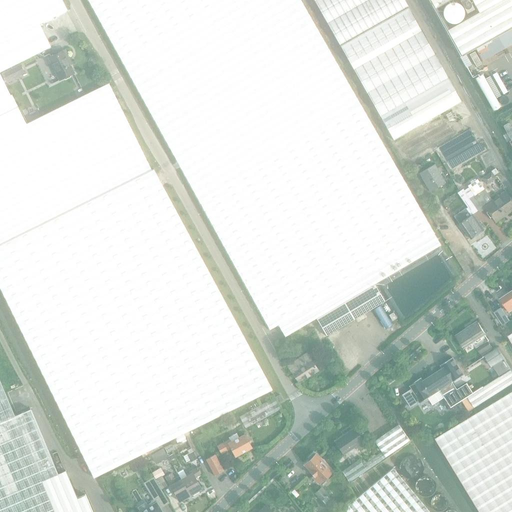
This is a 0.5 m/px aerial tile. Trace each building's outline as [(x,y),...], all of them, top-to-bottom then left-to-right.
[(0,0),(0,285),(94,477),(182,434),(183,433),(188,431),(272,390),(162,186),(156,174),(155,172),(154,170),(151,171),(109,84),(26,125),(12,96),(11,97),(0,74),(0,44),(39,25),(67,11),(60,0),(0,0)] [(87,0),(270,329),(278,324),(433,233),(434,233),(300,0),(87,0)] [(403,0),(312,0),(326,23),(371,103),(393,140),(461,102),(403,0)] [(511,0),(430,0),(435,9),(450,0),(471,0),(479,12),(447,30),(462,56),(474,49),(480,60),(511,42),(511,32),(510,29),(511,27),(511,0)] [(39,25),(0,44),(0,73),(38,55),(51,48),(39,25)] [(51,48),(38,55),(40,59),(47,56),(59,80),(74,73),(63,50),(54,55),(52,52),(53,52),(51,48)] [(474,52),(470,54),(476,66),(481,64),(474,52)] [(9,70),(1,74),(5,82),(13,78),(9,70)] [(38,93),(37,90),(37,88),(34,84),(32,83),(30,81),(28,81),(26,80),(22,81),(21,81),(18,82),(16,84),(15,86),(13,88),(12,92),(13,95),(13,97),(15,100),(16,101),(17,103),(19,104),(23,105),(24,105),(27,105),(30,104),(33,102),(35,100),(36,98),(37,96),(38,93)] [(434,165),(419,174),(430,192),(445,183),(434,165)] [(491,172),(482,178),(487,185),(495,179),(491,172)] [(461,176),(456,179),(459,184),(465,181),(461,176)] [(460,197),(472,215),(477,211),(479,213),(485,209),(494,222),(508,212),(508,213),(511,210),(511,202),(505,192),(492,201),(477,180),(468,186),(474,196),(469,199),(465,193),(460,197)] [(465,208),(454,216),(455,219),(468,237),(470,239),(475,236),(478,237),(483,233),(482,231),(483,230),(472,215),(471,216),(466,209),(465,208)] [(433,233),(278,324),(278,325),(285,337),(316,319),(326,336),(385,301),(380,292),(375,284),(440,246),(440,245),(433,233)] [(511,292),(500,301),(508,314),(511,311),(511,292)] [(501,310),(494,314),(502,326),(509,322),(501,310)] [(477,322),(456,336),(464,349),(485,335),(477,322)] [(511,392),(433,440),(435,442),(443,456),(452,470),(461,485),(471,501),(477,511),(511,511),(511,334),(508,337),(511,344),(511,392)] [(492,349),(487,342),(477,348),(481,356),(492,349)] [(497,349),(484,357),(491,368),(495,366),(499,363),(504,360),(505,359),(497,349)] [(306,354),(288,367),(299,384),(318,371),(306,354)] [(411,389),(402,395),(410,407),(419,401),(420,403),(428,398),(432,406),(444,398),(451,408),(467,398),(472,395),(473,394),(466,384),(466,385),(457,390),(452,382),(461,377),(464,375),(461,371),(453,358),(441,365),(444,369),(433,376),(424,382),(421,378),(409,386),(411,389)] [(472,395),(467,398),(474,409),(511,384),(511,372),(511,370),(483,388),(473,394),(472,395)] [(0,381),(0,511),(93,511),(85,492),(77,496),(66,468),(58,471),(23,389),(6,396),(0,381)] [(274,398),(239,417),(245,428),(280,409),(278,406),(274,398)] [(359,460),(342,472),(349,482),(409,441),(398,425),(374,441),(381,452),(363,465),(359,460)] [(334,442),(343,455),(355,445),(358,450),(364,445),(361,441),(352,428),(334,442)] [(182,434),(175,438),(177,443),(186,439),(183,433),(182,434)] [(230,440),(216,447),(221,455),(230,449),(235,458),(252,448),(245,434),(239,437),(236,433),(228,437),(230,440)] [(172,444),(164,448),(167,453),(175,450),(172,444)] [(163,448),(151,455),(154,460),(156,464),(168,457),(166,453),(163,448)] [(197,459),(193,452),(192,452),(189,454),(187,455),(191,462),(197,459)] [(313,476),(311,477),(318,484),(326,477),(328,479),(332,475),(330,472),(331,472),(315,454),(313,455),(312,454),(308,458),(309,459),(303,465),(313,476)] [(215,455),(205,460),(214,476),(223,471),(215,455)] [(419,468),(418,464),(416,461),(414,459),(412,459),(410,458),(407,459),(406,459),(403,461),(401,464),(400,467),(401,471),(403,474),(405,476),(407,477),(409,477),(412,476),(415,475),(416,474),(418,471),(419,468)] [(163,475),(160,468),(151,473),(160,490),(167,486),(161,476),(163,475)] [(179,476),(178,477),(189,496),(201,489),(195,478),(201,475),(198,468),(186,475),(183,470),(177,473),(179,476)] [(189,496),(178,477),(174,479),(171,474),(165,477),(170,487),(179,503),(189,496)] [(430,486),(431,486),(430,483),(428,480),(425,478),(422,477),(419,478),(417,479),(416,480),(414,483),(414,486),(414,489),(416,492),(419,494),(422,494),(425,494),(428,492),(430,490),(430,486)] [(161,511),(159,509),(168,504),(152,478),(143,483),(154,501),(147,505),(146,502),(137,507),(140,511),(161,511)] [(327,496),(329,495),(322,487),(314,494),(321,501),(322,501),(325,505),(331,501),(327,496)] [(445,505),(445,502),(444,501),(443,499),(441,498),(440,497),(436,497),(433,498),(431,499),(429,502),(429,505),(429,508),(431,511),(432,511),(441,511),(443,511),(445,508),(445,505)]
